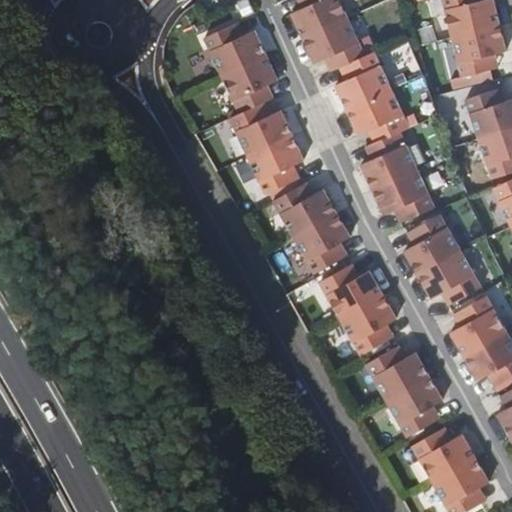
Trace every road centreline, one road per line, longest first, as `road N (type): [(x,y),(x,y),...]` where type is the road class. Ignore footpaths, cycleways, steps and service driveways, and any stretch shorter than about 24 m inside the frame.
road 1 (residential): [(266,0),(511,477)]
road 2 (residential): [(378,511),(147,107)]
road 3 (trunk): [(95,511),(0,343)]
road 4 (unclassified): [(56,0),(83,67),(113,93),(147,107)]
